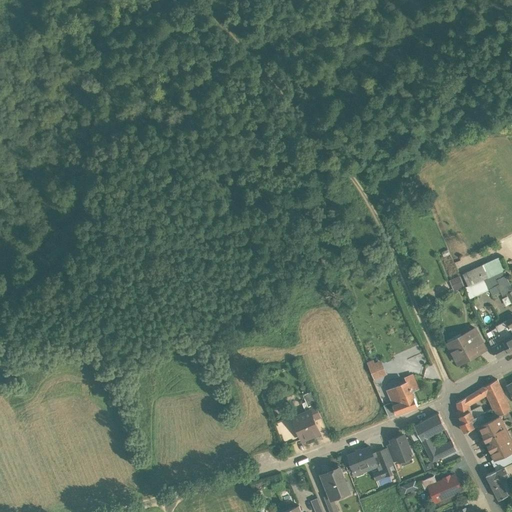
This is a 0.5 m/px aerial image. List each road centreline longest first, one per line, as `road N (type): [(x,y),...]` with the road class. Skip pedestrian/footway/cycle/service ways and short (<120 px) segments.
road 1 (track): [(453,392),(361,191),(198,0)]
road 2 (residential): [(443,402),(234,480)]
road 3 (residential): [(498,511),(443,402)]
